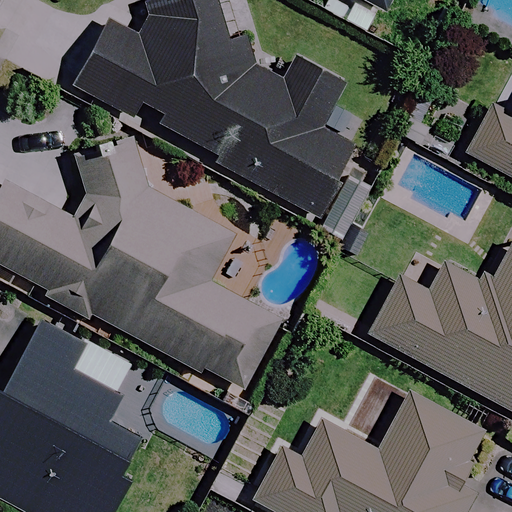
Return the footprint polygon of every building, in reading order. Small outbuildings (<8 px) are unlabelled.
[(277,0),(365,43),(387,0),(277,0)] [(88,20),(51,87),(293,219),(325,162),(295,146),(321,99),(274,73),(262,95),(223,74),(232,59),(147,12),(88,20)] [(459,112),(430,165),(511,211),(511,91),(490,129),(459,112)] [(0,184),(0,294),(217,405),(249,342),(209,322),(240,262),(76,179),(57,214),(0,184)] [(341,360),(511,443),(511,261),(511,263),(483,249),(463,290),(416,267),(399,302),(376,290),(341,360)] [(0,511),(82,511),(113,457),(78,438),(92,413),(44,386),(58,362),(9,335),(0,351),(0,511)] [(511,511),(511,475),(380,408),(351,464),(300,438),(282,472),(261,461),(234,511),(511,511)]
